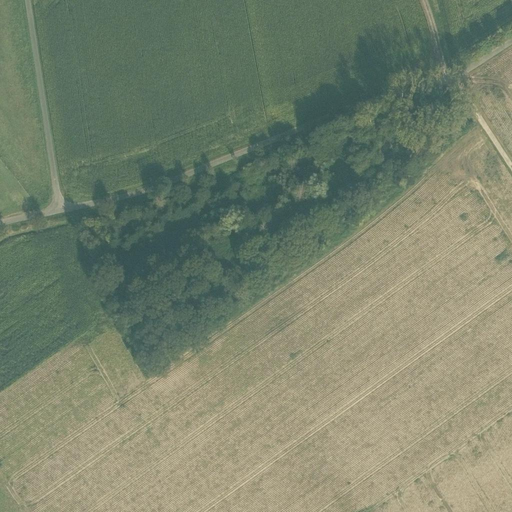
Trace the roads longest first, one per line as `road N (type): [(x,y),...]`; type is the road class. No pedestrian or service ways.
road 1 (unclassified): [(511,41),(448,78),(135,194),(58,210)]
road 2 (unclassified): [(58,210),(28,0)]
